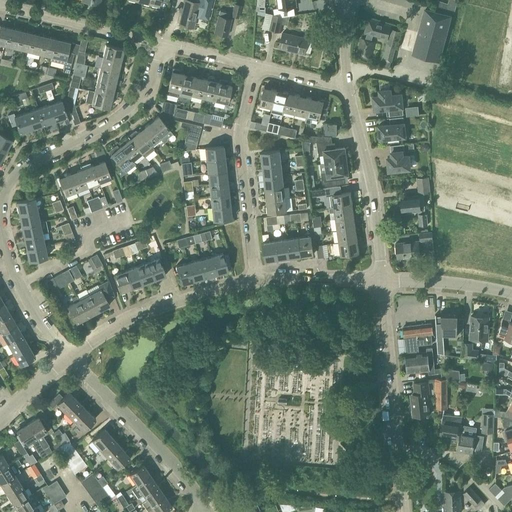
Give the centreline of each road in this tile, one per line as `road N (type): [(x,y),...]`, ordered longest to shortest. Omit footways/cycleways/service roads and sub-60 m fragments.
road 1 (residential): [(0,201),(13,177),(129,108),(153,77),(162,44)]
road 2 (tertiary): [(402,511),(382,278)]
road 3 (residential): [(261,279),(239,138),(253,66)]
road 4 (residential): [(69,357),(138,315),(261,279)]
road 5 (residential): [(203,507),(161,450),(69,357)]
road 6 (tertiary): [(382,278),(346,88)]
road 7 (residential): [(162,44),(0,6)]
road 8 (residential): [(69,357),(31,309),(0,226)]
road 9 (residential): [(511,293),(382,278)]
road 10 (residential): [(261,279),(382,278)]
